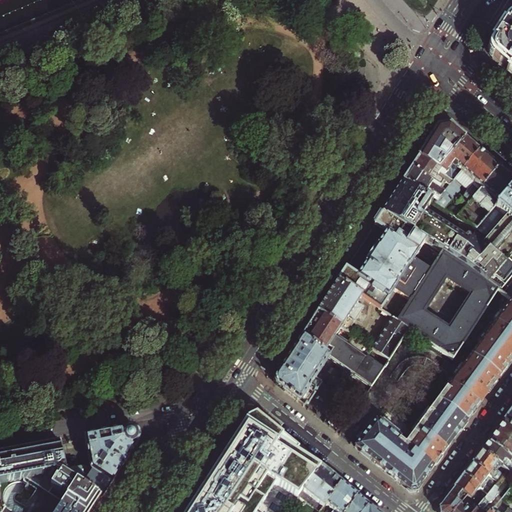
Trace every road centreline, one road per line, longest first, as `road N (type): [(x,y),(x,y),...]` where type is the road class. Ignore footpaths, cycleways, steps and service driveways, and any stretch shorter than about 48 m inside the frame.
road 1 (primary): [(427,51),(194,415)]
road 2 (primary): [(236,382),(433,84)]
road 3 (residential): [(236,382),(402,511)]
road 4 (residential): [(194,415),(150,411),(0,438)]
road 5 (residential): [(511,385),(418,511)]
